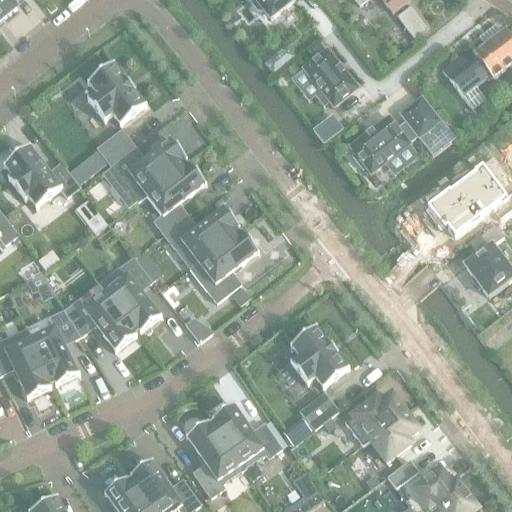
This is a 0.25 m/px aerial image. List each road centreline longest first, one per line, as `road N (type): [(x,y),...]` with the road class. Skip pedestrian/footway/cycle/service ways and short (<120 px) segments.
road 1 (residential): [(340,255),(153,400),(0,472)]
road 2 (residential): [(340,255),(144,0)]
road 3 (residential): [(511,472),(340,255)]
road 4 (residential): [(115,0),(0,90)]
road 5 (unknown): [(402,92),(409,62),(485,0)]
